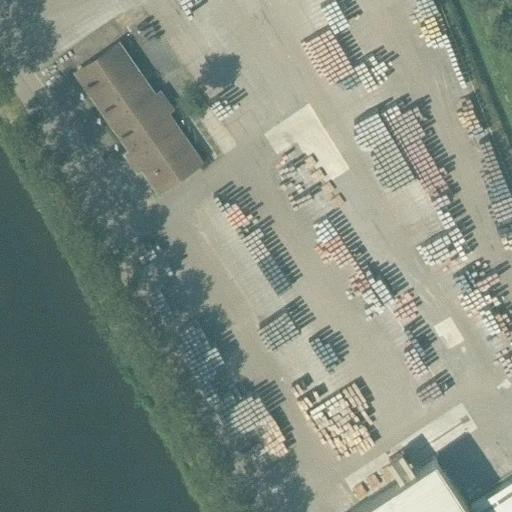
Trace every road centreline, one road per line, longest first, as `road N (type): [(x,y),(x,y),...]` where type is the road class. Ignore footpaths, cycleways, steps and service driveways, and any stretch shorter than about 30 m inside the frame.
road 1 (unknown): [(262,136),(414,421)]
road 2 (unknown): [(168,203),(323,480)]
